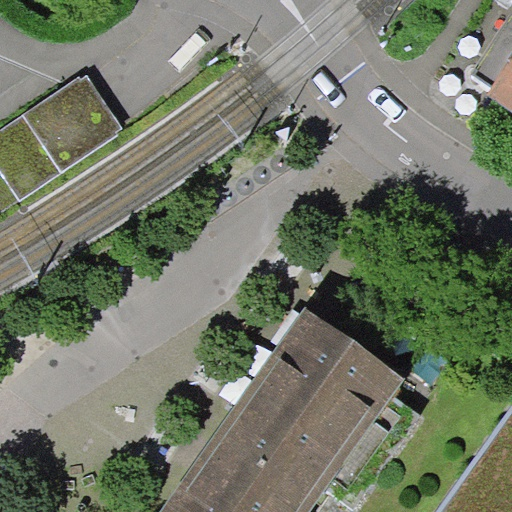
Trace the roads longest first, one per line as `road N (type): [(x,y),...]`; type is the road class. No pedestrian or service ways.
road 1 (residential): [(383,129),(19,387),(0,417)]
road 2 (residential): [(383,129),(306,26),(264,0)]
road 3 (residential): [(511,207),(383,129)]
